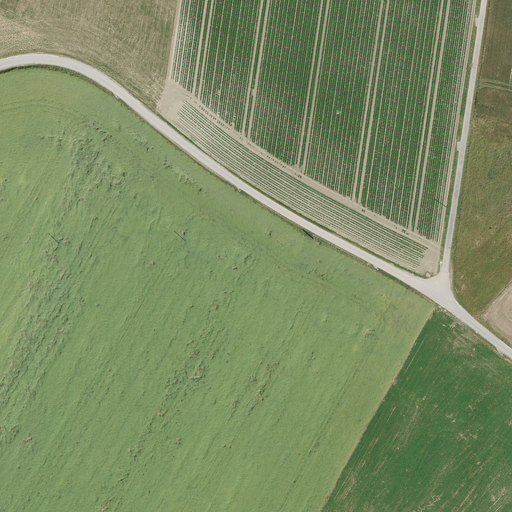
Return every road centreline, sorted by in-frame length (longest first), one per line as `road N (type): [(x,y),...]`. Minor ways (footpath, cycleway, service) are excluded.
road 1 (unclassified): [(511,349),(298,216),(106,79),(60,56),(0,60)]
road 2 (track): [(439,303),(483,0)]
